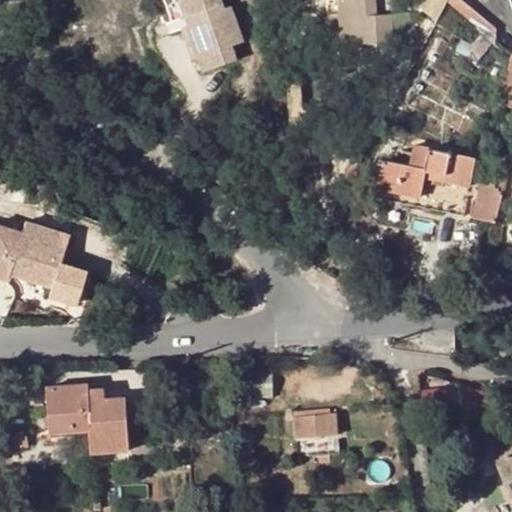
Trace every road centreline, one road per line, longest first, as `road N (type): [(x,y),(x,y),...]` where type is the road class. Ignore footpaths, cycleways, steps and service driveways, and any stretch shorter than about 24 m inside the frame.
road 1 (unclassified): [(0,51),(76,136),(273,266),(295,297),(298,327)]
road 2 (unclassified): [(298,327),(0,347)]
road 3 (unclassified): [(511,307),(358,325)]
road 4 (residential): [(424,511),(411,366)]
